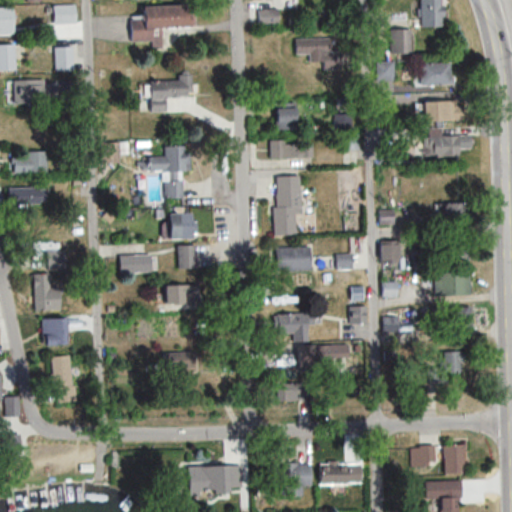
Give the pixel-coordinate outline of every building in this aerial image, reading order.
[(279,0),(273,0),(273,7),(256,8),(256,23),(277,22),(276,7),(295,7),(294,0),(279,0)] [(441,25),(440,0),(417,0),(418,26),(441,25)] [(73,4),(51,4),(51,22),(74,22),(73,4)] [(188,26),(188,12),(183,13),(182,4),(140,5),(140,16),(128,16),(129,40),(151,40),(150,27),(188,26)] [(0,6),(0,32),(12,32),(11,6),(0,6)] [(388,28),(388,52),(408,52),(407,28),(388,28)] [(293,37),(293,53),(307,53),(307,61),(321,60),(321,68),(341,68),(340,49),(329,50),(329,36),(293,37)] [(0,69),(13,69),(12,43),(0,43),(0,69)] [(70,45),(52,46),(52,69),(71,69),(70,45)] [(392,60),(374,60),(374,79),(392,79),(392,60)] [(418,84),(449,83),(448,61),(418,62),(418,84)] [(11,79),(12,100),(64,99),(63,81),(41,82),(41,78),(31,78),(31,79),(11,79)] [(421,120),(458,119),(457,99),(421,100),(421,120)] [(273,104),(273,128),(294,127),(294,104),(273,104)] [(422,155),(457,153),(456,134),(440,135),(440,126),(421,126),(422,155)] [(268,157),(311,156),(311,139),(267,140),(268,157)] [(118,161),(118,141),(99,141),(99,162),(118,161)] [(146,155),(146,170),(161,169),(162,197),(181,196),(180,170),(187,170),(186,144),(162,145),(162,155),(146,155)] [(45,150),(21,150),(21,156),(10,156),(10,171),(45,172),(45,150)] [(272,175),(273,234),(294,233),(294,212),(299,212),(298,174),(272,175)] [(45,203),(45,186),(6,186),(6,203),(45,203)] [(459,201),(438,202),(439,220),(460,219),(459,201)] [(193,212),(166,212),(166,237),(193,236),(193,212)] [(334,268),(368,267),(366,235),(349,236),(350,252),(333,253),(334,268)] [(398,239),(378,239),(378,262),(390,262),(390,267),(420,267),(419,241),(398,241),(398,239)] [(175,244),(176,267),(193,267),(193,243),(175,244)] [(309,269),(309,245),(273,246),(274,270),(309,269)] [(65,267),(64,250),(29,251),(29,268),(65,267)] [(149,270),(149,253),(117,254),(117,271),(149,270)] [(468,293),(468,271),(434,272),(434,294),(468,293)] [(48,272),(31,272),(32,309),(58,309),(58,285),(48,285),(48,272)] [(380,296),(397,296),(396,280),(380,280),(380,296)] [(162,283),(162,302),(197,302),(196,283),(162,283)] [(361,285),(348,285),(349,299),(361,299),(361,285)] [(365,322),(365,305),(347,305),(347,323),(365,322)] [(312,323),(312,311),(271,313),(271,332),(290,332),(291,340),(306,340),(305,323),(312,323)] [(397,315),(380,315),(380,332),(410,331),(410,323),(397,323),(397,315)] [(40,317),(40,344),(64,344),(65,317),(40,317)] [(295,366),(347,365),(346,343),(295,344),(295,366)] [(191,350),(159,351),(159,369),(191,369),(191,350)] [(441,350),(441,360),(430,360),(431,382),(444,382),(443,372),(461,371),(460,350),(441,350)] [(73,400),(67,353),(48,356),(53,402),(73,400)] [(275,388),(275,400),(300,400),(301,382),(280,381),(280,388),(275,388)] [(3,415),(18,415),(17,395),(2,395),(3,415)] [(0,433),(1,447),(18,446),(18,432),(0,433)] [(461,443),(441,444),(441,472),(462,471),(461,443)] [(433,463),(432,444),(408,445),(409,464),(433,463)] [(300,495),(301,484),(309,484),(310,463),(280,461),(278,494),(300,495)] [(317,483),(359,482),(358,461),(317,462),(317,483)] [(239,464),(185,465),(185,492),(227,491),(226,486),(240,486),(239,464)] [(438,511),(456,511),(456,495),(460,495),(459,479),(423,480),(424,497),(438,497),(438,511)]
